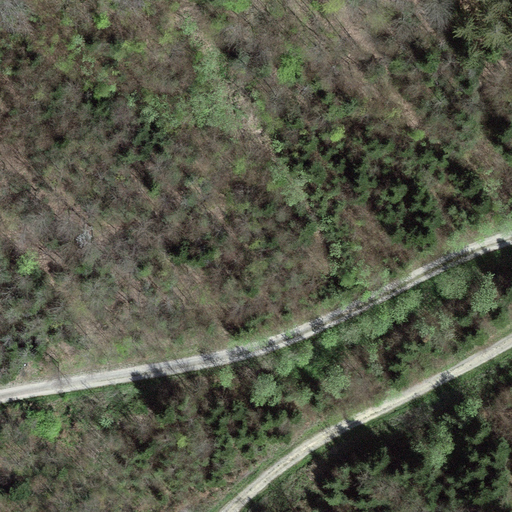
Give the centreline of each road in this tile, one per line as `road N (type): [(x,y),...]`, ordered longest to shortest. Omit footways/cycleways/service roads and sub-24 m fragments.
road 1 (track): [(511,235),(465,248),(315,329),(233,357),(0,400)]
road 2 (track): [(234,511),(348,428),(511,341)]
